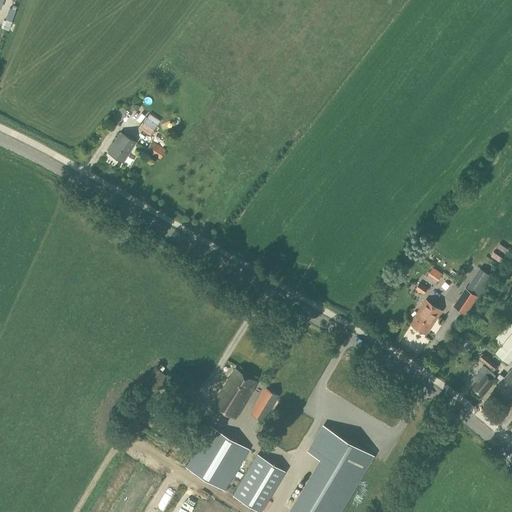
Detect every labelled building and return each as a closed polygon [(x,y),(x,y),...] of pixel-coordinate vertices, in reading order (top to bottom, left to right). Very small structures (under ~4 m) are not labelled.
[(131,119),(125,130),(145,142),(145,141),(149,144),(149,145),(144,152),(158,161),(169,145),(179,151),(185,141),(175,134),(176,132),(162,123),(155,134),(155,135),(151,132),(131,119)] [(85,159),(101,137),(93,132),(77,153),(85,159)] [(107,152),(115,157),(123,162),(136,142),(120,132),(107,152)] [(413,251),(403,265),(408,268),(417,255),(413,251)] [(480,269),(466,289),(477,296),(479,297),(493,277),(480,269)] [(432,282),(424,277),(417,289),(424,294),(432,282)] [(477,296),(466,289),(466,288),(454,306),(465,314),(477,296)] [(426,300),(410,323),(427,334),(442,311),(426,300)] [(511,333),(496,353),(509,364),(511,360),(511,333)] [(421,349),(418,360),(426,362),(429,352),(421,349)] [(203,361),(213,363),(215,356),(205,353),(203,361)] [(479,359),(493,370),(497,365),(483,354),(479,359)] [(156,368),(144,384),(156,393),(168,377),(156,368)] [(257,382),(235,369),(213,405),(236,418),(257,382)] [(511,369),(498,387),(505,392),(503,394),(511,402),(511,401),(511,369)] [(485,373),(472,388),(482,396),(494,381),(485,373)] [(279,395),(273,391),(267,388),(251,413),(264,421),(279,395)] [(266,427),(260,424),(256,432),(262,435),(266,427)] [(341,511),(375,455),(323,424),(307,450),(320,458),(287,511),(341,511)] [(186,467),(205,479),(225,491),(250,449),(211,426),(186,467)] [(104,510),(122,476),(118,474),(121,468),(127,471),(133,460),(122,454),(95,505),(104,510)] [(261,511),(285,471),(274,464),(258,454),(233,496),(260,511),(261,511)]
